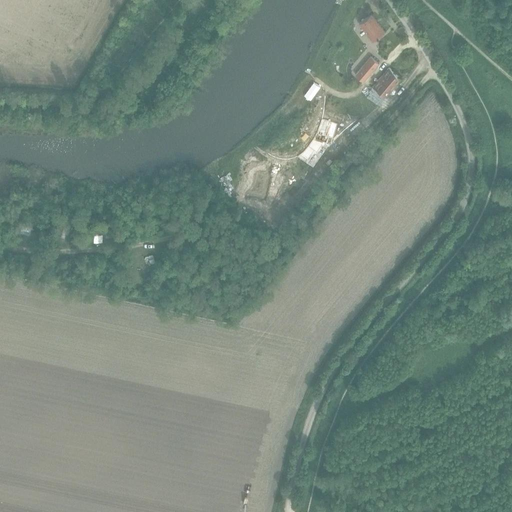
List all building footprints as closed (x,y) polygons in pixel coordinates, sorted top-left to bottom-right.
[(371,14),(359,23),(372,41),(385,32),(371,14)] [(378,62),(370,55),(354,73),(362,80),(378,62)] [(401,78),(395,72),(389,67),(373,85),(382,93),(374,102),(382,109),(390,101),(385,96),(401,78)] [(285,144),(280,150),(295,160),(310,138),(312,139),(314,135),(313,134),(323,119),(311,110),(299,125),(285,144)] [(231,178),(227,184),(251,194),(256,190),(262,187),(265,179),(243,172),(231,178)]
